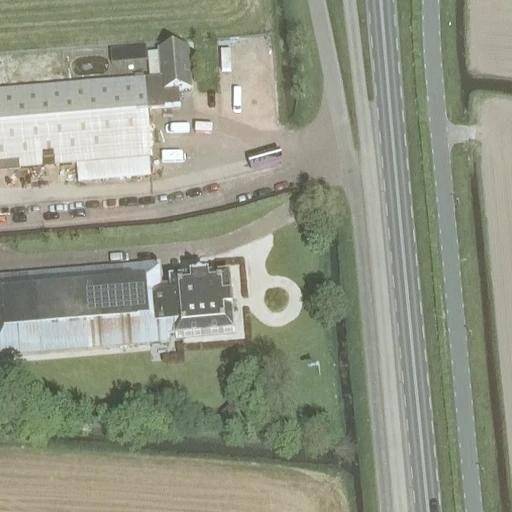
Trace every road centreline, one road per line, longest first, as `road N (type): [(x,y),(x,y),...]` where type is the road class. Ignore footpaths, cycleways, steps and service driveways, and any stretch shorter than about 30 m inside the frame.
road 1 (unclassified): [(316,0),(358,215),(385,511)]
road 2 (primary): [(427,511),(379,0)]
road 3 (unclassified): [(473,511),(431,0)]
